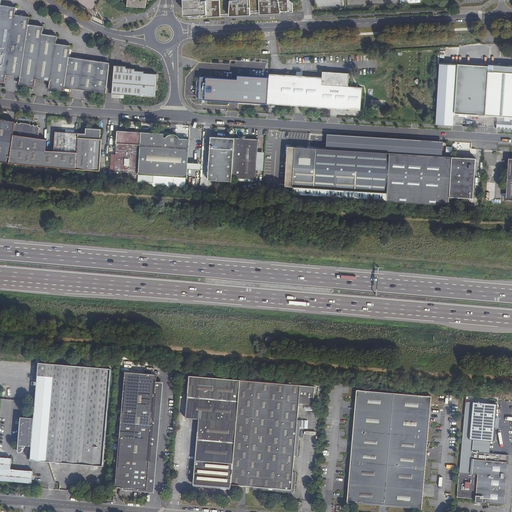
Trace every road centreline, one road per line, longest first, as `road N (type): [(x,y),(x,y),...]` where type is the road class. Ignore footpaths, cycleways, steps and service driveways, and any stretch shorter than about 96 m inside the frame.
road 1 (motorway): [(511,294),(0,251)]
road 2 (motorway): [(0,275),(511,317)]
road 3 (unclassified): [(511,137),(173,115)]
road 4 (tertiary): [(308,25),(501,16)]
road 5 (unclassified): [(173,115),(0,101)]
road 6 (unclassified): [(147,511),(0,500)]
